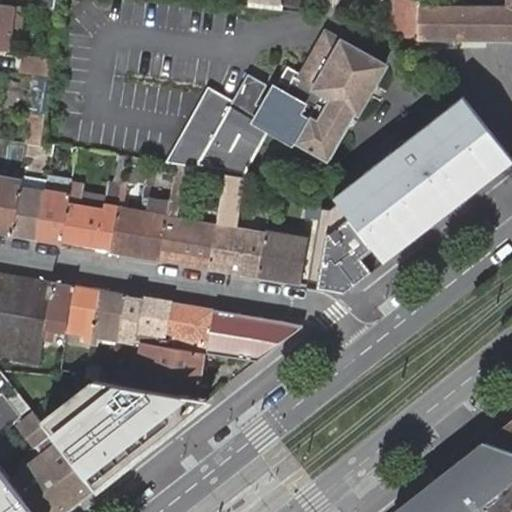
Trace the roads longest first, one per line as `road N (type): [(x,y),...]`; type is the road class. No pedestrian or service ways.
road 1 (residential): [(0,252),(323,310),(365,351)]
road 2 (primary): [(301,511),(511,345)]
road 3 (primary): [(365,351),(162,511)]
road 4 (primary): [(511,236),(365,351)]
